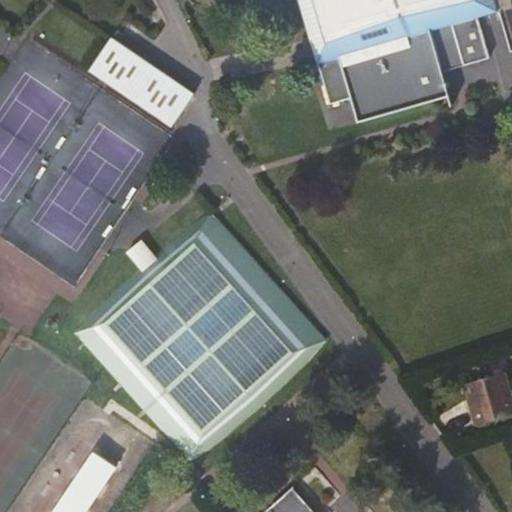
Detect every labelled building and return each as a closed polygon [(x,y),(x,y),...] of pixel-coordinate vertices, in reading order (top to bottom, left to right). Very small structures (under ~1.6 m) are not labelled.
[(357,125),(447,95),(439,70),(433,54),(455,47),(460,63),(486,55),(472,11),(486,7),(488,10),(495,5),(508,50),(511,48),(511,0),(298,0),(329,108),(349,100),(357,125)] [(95,68),(173,126),(194,92),(117,37),(95,68)] [(439,70),(460,63),(455,47),(433,54),(439,70)] [(311,364),(327,338),(213,214),(176,234),(156,253),(143,241),(129,256),(140,271),(79,333),(198,460),(311,364)] [(463,385),(480,432),(511,420),(511,391),(505,370),(463,385)] [(319,511),(299,489),(272,511),(319,511)]
